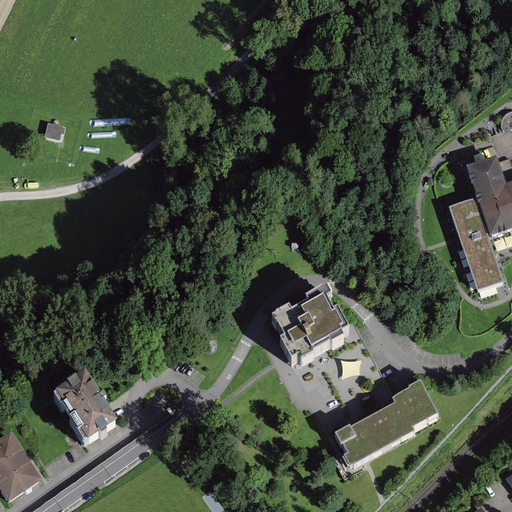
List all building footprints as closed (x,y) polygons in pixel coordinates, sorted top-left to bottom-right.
[(47,125),(43,139),(63,144),(67,131),(47,125)] [(493,163),(464,172),(473,199),(486,238),(511,229),(511,186),(502,189),(493,163)] [(486,238),(473,199),(449,207),(477,293),(502,285),(486,238)] [(267,326),(292,372),(351,340),(325,294),(267,326)] [(362,376),(361,361),(343,362),(344,377),(362,376)] [(85,384),(55,405),(81,444),(85,451),(116,430),(85,384)] [(391,408),(330,437),(347,472),(416,439),(412,432),(437,420),(421,386),(388,402),(391,408)] [(11,441),(0,448),(0,491),(10,507),(41,487),(25,462),(11,441)]
